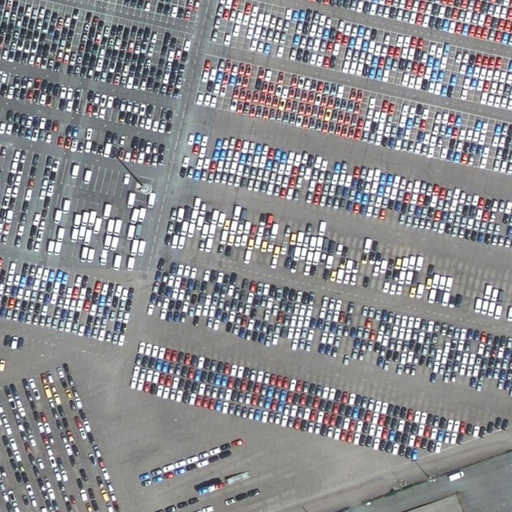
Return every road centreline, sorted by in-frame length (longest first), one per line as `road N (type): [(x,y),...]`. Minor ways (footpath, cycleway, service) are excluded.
road 1 (unknown): [(483,450),(129,366),(117,418)]
road 2 (unknown): [(511,396),(139,310)]
road 3 (unknown): [(386,485),(117,418)]
road 4 (unknown): [(0,256),(144,289)]
road 5 (unknown): [(242,511),(112,487)]
